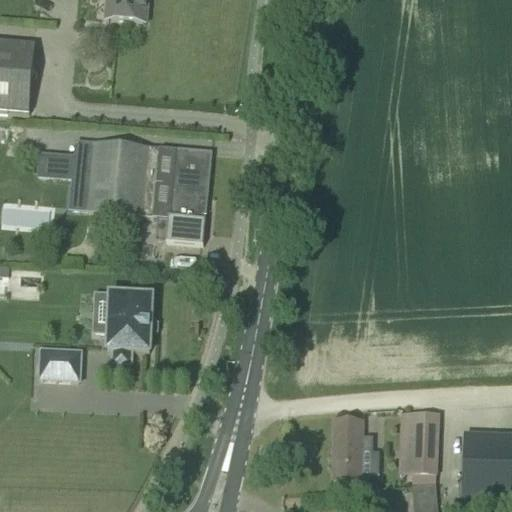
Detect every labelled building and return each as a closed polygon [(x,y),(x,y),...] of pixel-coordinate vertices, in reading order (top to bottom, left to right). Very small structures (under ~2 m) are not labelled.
[(147,0),(107,0),(105,25),(145,29),(147,0)] [(0,116),(9,117),(28,119),(33,69),(2,66),(4,47),(0,46),(0,116)] [(88,218),(153,224),(159,154),(94,149),(88,218)] [(204,226),(203,226),(205,205),(203,205),(203,197),(208,197),(211,158),(176,155),(171,216),(172,216),(172,218),(173,218),(172,222),(167,222),(164,248),(201,252),(204,226)] [(8,273),(0,272),(0,282),(8,283),(8,273)] [(115,301),(114,338),(109,338),(109,337),(108,337),(107,356),(113,356),(112,369),(130,370),(131,357),(149,358),(151,303),(115,301)] [(41,356),(39,385),(79,387),(81,358),(41,356)] [(435,481),(438,421),(414,420),(412,480),(435,481)] [(373,448),(362,447),(362,427),(333,427),(332,465),(336,465),(336,469),(332,469),(332,486),(363,487),(363,481),(381,481),(381,458),(373,457),(373,448)] [(509,511),(511,462),(511,447),(511,441),(464,440),(462,487),(458,487),(457,511),(509,511)] [(436,511),(435,491),(411,493),(412,511),(436,511)]
